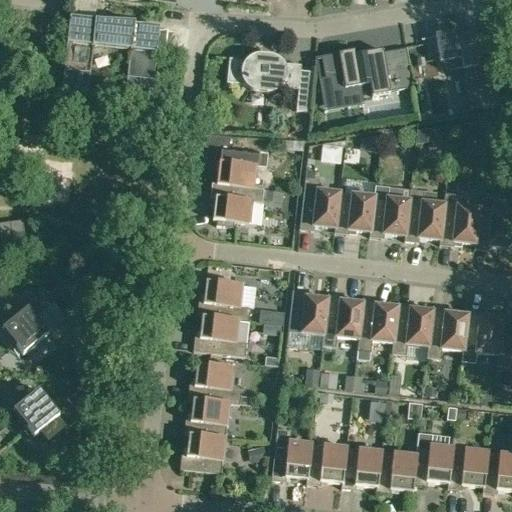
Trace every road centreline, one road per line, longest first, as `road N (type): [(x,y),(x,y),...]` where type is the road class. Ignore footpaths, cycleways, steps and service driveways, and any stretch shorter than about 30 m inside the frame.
road 1 (residential): [(177,250),(198,23),(320,27),(483,0)]
road 2 (residential): [(177,250),(511,285)]
road 3 (residential): [(147,505),(177,250)]
road 4 (residential): [(147,505),(0,488)]
